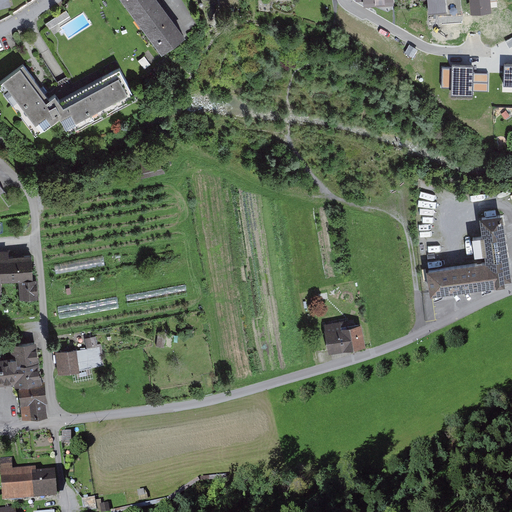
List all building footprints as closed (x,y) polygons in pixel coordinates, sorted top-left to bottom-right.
[(174,34),(150,0),(115,0),(150,50),(174,34)] [(439,0),(421,0),(422,11),(440,10),(439,0)] [(47,111),(15,68),(0,79),(0,91),(26,126),(47,111)] [(118,95),(107,75),(53,104),(64,125),(118,95)] [(159,158),(133,163),(137,180),(163,174),(159,158)] [(506,284),(501,217),(475,219),(478,261),(425,265),(426,289),(506,284)] [(25,292),(25,280),(24,252),(0,252),(0,280),(9,281),(9,292),(25,292)] [(359,345),(358,323),(325,325),(327,347),(359,345)] [(0,381),(36,380),(36,343),(11,343),(11,361),(0,361),(0,381)] [(76,347),(56,349),(58,374),(79,372),(76,347)] [(37,404),(37,384),(11,385),(11,404),(37,404)] [(51,498),(50,470),(3,472),(4,500),(51,498)]
